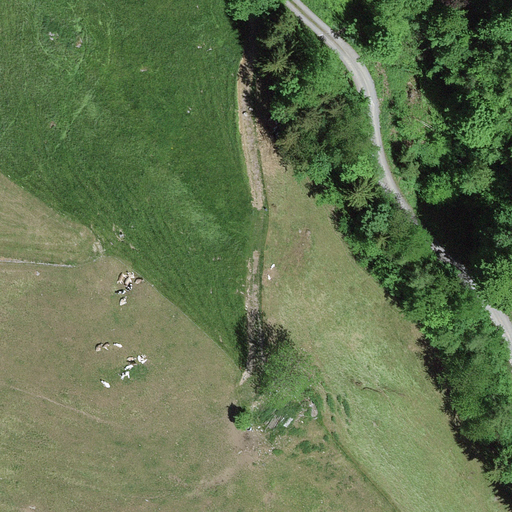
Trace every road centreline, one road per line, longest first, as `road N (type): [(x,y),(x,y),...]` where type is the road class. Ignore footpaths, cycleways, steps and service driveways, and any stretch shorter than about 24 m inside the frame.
road 1 (track): [(242,0),(256,40),(248,135),(258,207),(257,341),(256,377),(232,418),(247,458),(261,457),(296,428)]
road 2 (track): [(511,351),(499,315),(414,226),(384,182),(365,82),(347,52),(285,0)]
